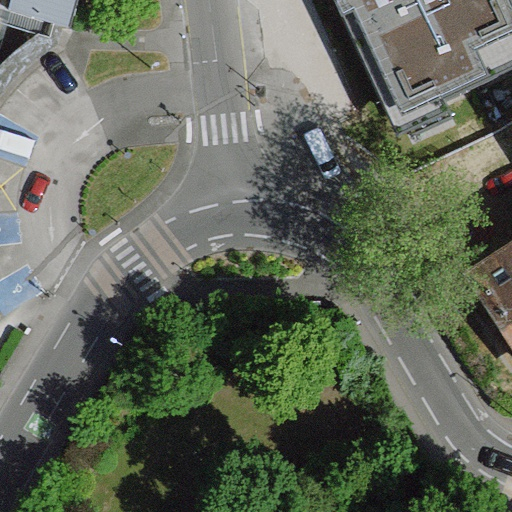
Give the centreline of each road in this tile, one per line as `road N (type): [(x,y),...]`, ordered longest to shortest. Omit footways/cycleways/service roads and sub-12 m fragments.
road 1 (residential): [(511,470),(469,435),(362,261),(290,221),(233,219)]
road 2 (residential): [(0,466),(121,271),(181,234),(233,219)]
road 3 (residential): [(233,219),(209,0)]
